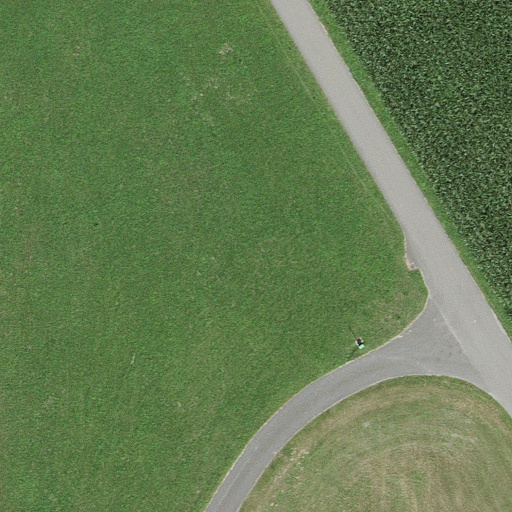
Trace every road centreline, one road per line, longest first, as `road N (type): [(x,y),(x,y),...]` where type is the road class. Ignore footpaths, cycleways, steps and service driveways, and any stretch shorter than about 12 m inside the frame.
road 1 (residential): [(285,0),(474,329)]
road 2 (unclassified): [(474,329),(388,358),(313,396),(258,439),(214,511)]
